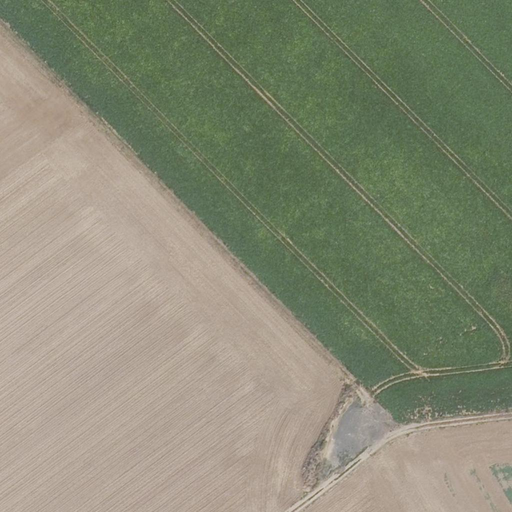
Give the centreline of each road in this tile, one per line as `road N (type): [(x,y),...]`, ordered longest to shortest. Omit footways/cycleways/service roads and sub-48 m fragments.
road 1 (track): [(441,511),(402,436),(0,25)]
road 2 (track): [(297,511),(402,436),(511,419)]
